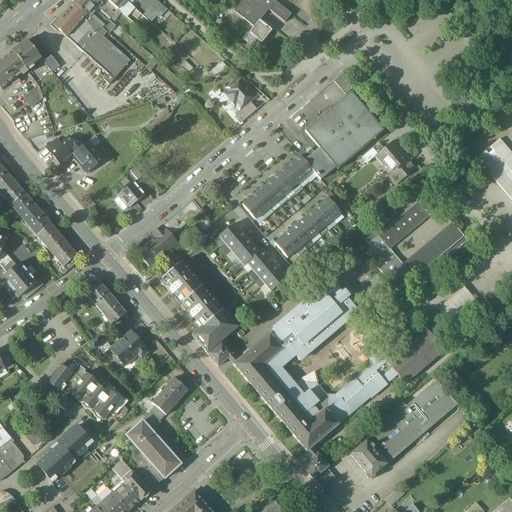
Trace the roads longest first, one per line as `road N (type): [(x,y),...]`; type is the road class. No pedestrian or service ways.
road 1 (residential): [(404,48),(381,23),(105,257)]
road 2 (unknown): [(213,368),(331,260),(340,259),(387,304)]
road 3 (tertiary): [(247,428),(105,257)]
road 4 (tertiary): [(105,257),(0,133)]
road 5 (residential): [(0,342),(46,391),(109,437)]
road 6 (residential): [(247,428),(156,511)]
